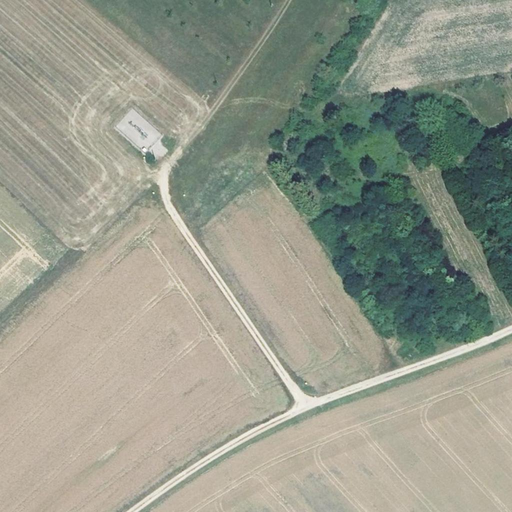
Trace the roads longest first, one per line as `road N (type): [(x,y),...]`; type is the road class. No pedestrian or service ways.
road 1 (track): [(305,406),(177,221),(164,184),(287,0)]
road 2 (track): [(511,329),(305,406),(215,453),(131,511)]
